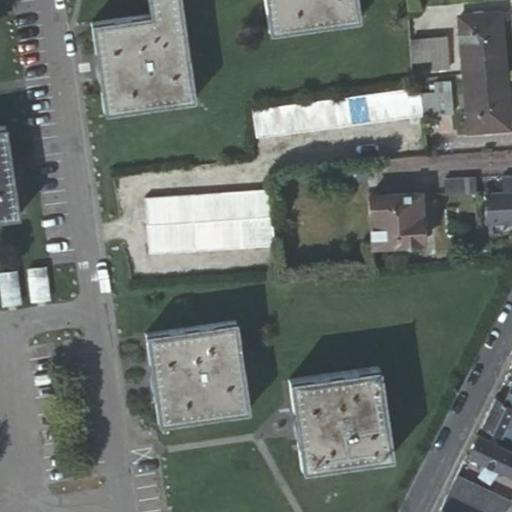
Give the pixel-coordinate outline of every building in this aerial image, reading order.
[(91,19),(103,107),(194,96),(181,0),(265,0),(270,30),(357,18),(354,0),(147,0),(149,11),(91,19)] [(464,16),(468,73),(508,70),(504,13),(464,16)] [(434,38),(436,69),(452,67),(449,36),(434,38)] [(511,123),(508,70),(468,73),(472,129),(511,126),(511,123)] [(438,83),(439,113),(455,113),(454,82),(438,83)] [(425,87),(259,109),(262,136),(427,113),(425,87)] [(0,122),(0,213),(14,212),(4,122),(0,122)] [(480,192),(479,177),(449,179),(450,194),(480,192)] [(262,188),(266,243),(279,242),(275,187),(262,188)] [(149,254),(266,243),(262,188),(144,199),(149,254)] [(511,190),(507,191),(496,192),(489,191),(490,222),(511,220),(511,190)] [(424,193),(373,195),(377,246),(426,243),(424,193)] [(46,292),(31,292),(31,299),(47,299),(46,268),(30,268),(30,282),(46,282),(46,292)] [(177,372),(147,361),(155,426),(245,415),(234,325),(144,335),(146,348),(162,354),(193,367),(204,371),(206,374),(206,376),(205,379),(203,381),(199,381),(191,378),(177,372)] [(146,348),(147,361),(177,372),(191,378),(199,381),(203,381),(205,379),(206,376),(206,374),(204,371),(193,367),(162,354),(146,348)] [(286,385),(297,474),(386,464),(376,374),(286,385)] [(511,438),(511,404),(499,399),(497,398),(484,425),(511,438)] [(511,474),(511,448),(480,432),(470,455),(511,474)] [(491,511),(503,511),(511,503),(511,499),(460,475),(451,493),(491,511)] [(450,495),(443,509),(449,511),(464,511),(468,505),(450,495)]
